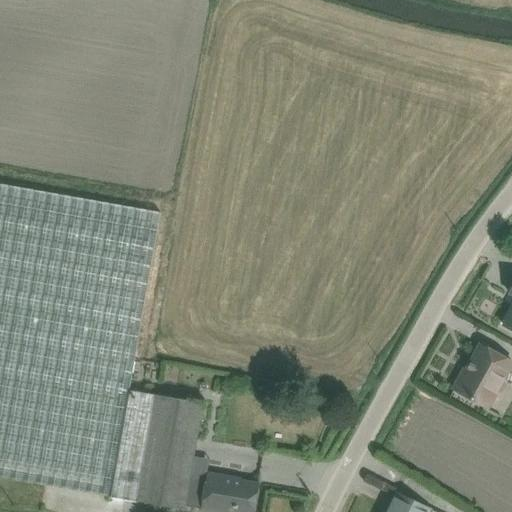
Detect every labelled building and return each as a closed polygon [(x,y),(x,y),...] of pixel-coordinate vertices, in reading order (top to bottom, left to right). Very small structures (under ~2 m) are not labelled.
[(0,477),(109,497),(135,355),(163,199),(23,175),(0,171),(0,477)] [(511,297),(498,326),(511,333),(511,297)] [(448,391),(486,412),(511,366),(511,361),(476,341),(448,391)] [(198,511),(200,511),(252,511),(258,479),(204,471),(198,511)] [(438,511),(396,492),(386,511),(438,511)]
